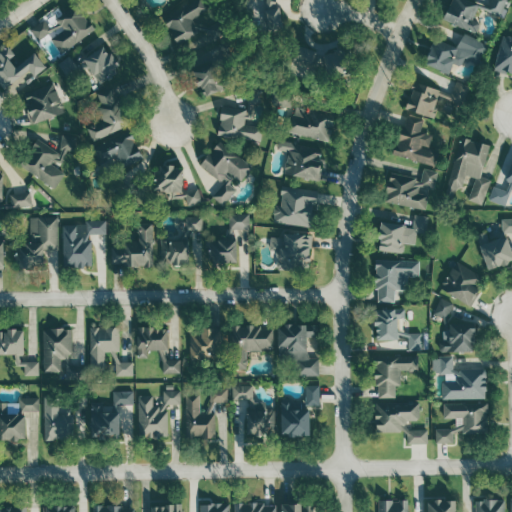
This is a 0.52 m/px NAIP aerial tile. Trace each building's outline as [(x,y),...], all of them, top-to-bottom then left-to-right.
[(206,11),(200,0),(196,0),(160,19),(175,47),(206,30),(212,42),(226,34),(219,20),(200,30),(194,18),(206,11)] [(281,0),(259,0),(249,21),(266,29),(281,0)] [(478,22),(472,20),(478,5),(465,0),(447,0),(439,19),(474,33),(478,22)] [(504,17),(511,0),(491,0),(487,10),(504,17)] [(54,20),(61,31),(50,38),(60,53),(92,31),(75,6),(54,20)] [(511,73),(511,39),(499,36),(491,68),(511,73)] [(477,64),(484,44),(470,39),(466,53),(430,40),(421,64),(446,73),(453,54),(477,64)] [(344,77),(349,59),(296,43),(290,61),(344,77)] [(56,64),(66,81),(85,70),(94,85),(118,71),(104,46),(74,63),(70,56),(56,64)] [(0,52),(0,90),(20,76),(2,51),(0,52)] [(43,68),(33,55),(22,63),(33,76),(43,68)] [(189,77),(204,99),(224,85),(209,63),(189,77)] [(433,118),(436,109),(445,111),(447,102),(461,106),(466,86),(453,83),(450,94),(410,83),(403,110),(433,118)] [(62,113),(53,84),(19,95),(28,124),(62,113)] [(241,89),(246,107),(260,103),(255,85),(241,89)] [(92,142),(130,125),(112,87),(93,96),(104,120),(85,129),(92,142)] [(332,112),(291,104),(286,133),(327,141),(332,112)] [(246,108),(220,107),(219,136),(263,138),(263,126),(246,125),(246,108)] [(392,156),(434,165),(437,151),(428,149),(431,134),(421,132),(423,120),(400,115),(392,156)] [(90,149),(97,165),(114,158),(119,169),(140,160),(128,132),(90,149)] [(72,152),(74,138),(60,136),(59,150),(72,152)] [(63,174),(51,166),(59,155),(35,138),(16,165),(52,190),(63,174)] [(488,145),(461,138),(445,195),(458,199),(464,178),(470,179),(464,200),(481,205),(488,180),(479,177),(488,145)] [(222,206),(238,186),(237,185),(251,168),(217,141),(198,166),(213,178),(209,183),(216,188),(209,197),(222,206)] [(283,175),(318,180),(323,149),(289,143),(283,175)] [(511,159),(510,159),(502,187),(492,184),(487,200),(504,205),(509,189),(511,189),(511,159)] [(154,192),(180,192),(180,166),(154,166),(154,192)] [(427,190),(433,191),(436,172),(422,170),(421,180),(387,174),(382,203),(424,209),(427,190)] [(0,209),(29,209),(29,195),(1,195),(0,175),(0,209)] [(312,226),(315,190),(279,186),(275,223),(312,226)] [(187,206),(200,201),(195,189),(182,194),(187,206)] [(227,229),(247,229),(247,214),(227,214),(227,229)] [(376,222),(375,252),(402,253),(403,234),(425,234),(426,216),(409,216),(409,223),(376,222)] [(200,229),(200,217),(184,217),(184,229),(200,229)] [(57,249),(56,218),(29,218),(29,243),(13,243),(13,268),(42,268),(41,250),(57,249)] [(511,231),(511,218),(503,218),(503,232),(511,231)] [(89,268),(89,234),(104,234),(104,222),(81,222),(81,225),(62,225),(62,267),(89,268)] [(151,267),(151,223),(137,223),(136,242),(122,242),(122,247),(111,247),(111,267),(151,267)] [(307,271),(308,235),(274,234),(273,270),(307,271)] [(476,244),(485,269),(511,260),(503,235),(476,244)] [(208,239),(208,264),(233,264),(233,239),(208,239)] [(163,265),(186,265),(186,241),(163,241),(163,265)] [(418,261),(374,259),(373,302),(393,302),(393,291),(398,291),(399,276),(417,276),(418,261)] [(483,279),(454,261),(437,288),(466,306),(483,279)] [(449,304),(439,301),(435,315),(445,318),(449,304)] [(420,333),(396,333),(396,320),(403,320),(403,309),(371,310),(371,351),(420,350),(420,333)] [(316,324),(275,325),(276,360),(294,360),(295,375),(317,375),(317,356),(307,356),(307,337),(316,337),(316,324)] [(438,340),(437,351),(471,352),(471,324),(446,324),(445,341),(438,340)] [(271,350),(271,326),(230,326),(230,368),(245,368),(245,351),(271,350)] [(118,328),(91,327),(90,370),(103,370),(104,352),(117,352),(118,328)] [(135,357),(146,357),(146,350),(166,351),(166,328),(136,328),(135,357)] [(219,364),(219,328),(189,328),(189,364),(219,364)] [(42,373),(63,372),(63,380),(84,380),(84,365),(70,366),(70,329),(42,329),(42,373)] [(0,330),(0,355),(22,355),(22,330),(0,330)] [(394,397),(394,386),(398,386),(398,371),(416,370),(416,356),(372,357),(373,397),(394,397)] [(453,370),(453,356),(437,356),(437,375),(442,375),(442,399),(485,398),(484,369),(453,370)] [(161,373),(179,373),(179,359),(161,359),(161,373)] [(134,360),(116,360),(117,376),(134,376),(134,360)] [(37,373),(36,362),(23,362),(24,374),(37,373)] [(244,434),(270,435),(271,408),(262,408),(262,403),(251,403),(251,386),(231,385),(231,399),(245,400),(244,434)] [(306,436),(306,406),(317,406),(318,385),(303,385),(303,408),(291,408),(291,402),(277,402),(277,436),(306,436)] [(209,400),(224,401),(226,390),(210,388),(209,400)] [(166,404),(179,405),(180,391),(161,391),(161,406),(151,406),(151,396),(137,396),(136,437),(165,438),(166,404)] [(91,403),(92,440),(118,439),(118,405),(132,405),(132,392),(112,392),(112,403),(91,403)] [(44,440),(73,440),(72,406),(84,406),(84,394),(43,394),(44,440)] [(213,438),(213,413),(199,413),(198,394),(185,394),(185,438),(213,438)] [(22,412),(38,412),(38,399),(16,399),(16,403),(0,403),(0,441),(22,441),(22,412)] [(417,403),(373,403),(373,432),(404,432),(404,444),(425,444),(425,429),(406,429),(406,421),(417,421),(417,403)] [(485,403),(442,403),(442,419),(455,419),(455,429),(434,429),(434,442),(452,442),(452,433),(485,433),(485,403)] [(406,511),(406,500),(377,501),(377,511),(406,511)] [(453,511),(454,501),(423,501),(423,511),(453,511)] [(503,511),(503,501),(475,501),(475,511),(503,511)] [(234,511),(274,511),(274,503),(234,504),(234,511)]
